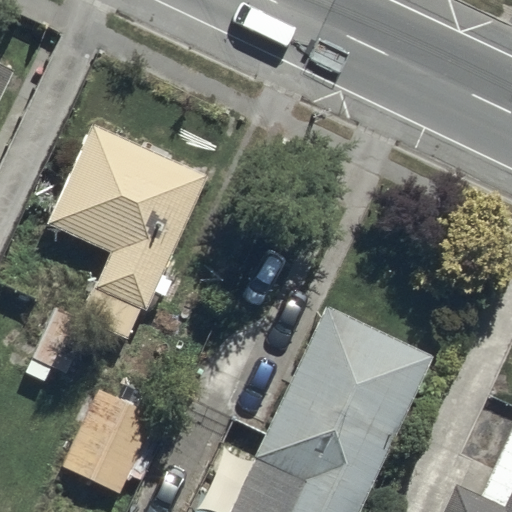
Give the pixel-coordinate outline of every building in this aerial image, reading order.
[(0,96),(12,71),(0,64),(0,96)] [(204,183),(87,132),(43,232),(105,259),(76,324),(51,313),(29,363),(62,377),(83,329),(124,347),(136,320),(142,322),(150,303),(159,307),(167,290),(159,286),(204,183)] [(358,511),(427,365),(322,316),(230,511),(358,511)] [(94,398),(59,474),(115,501),(124,482),(137,488),(164,431),(94,398)] [(451,494),(442,511),(511,511),(511,431),(477,506),(451,494)]
